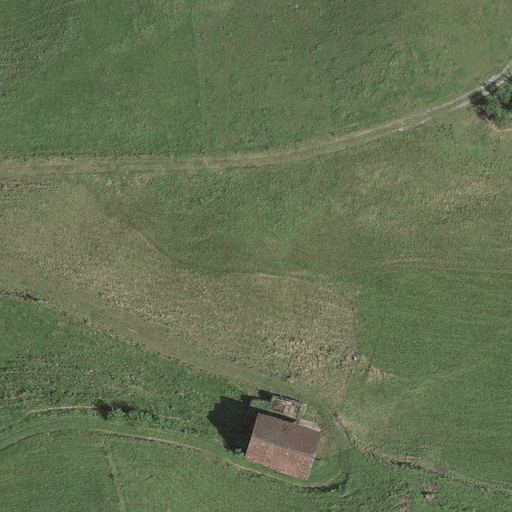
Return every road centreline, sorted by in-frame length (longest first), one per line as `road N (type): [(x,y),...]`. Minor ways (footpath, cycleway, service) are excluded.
road 1 (track): [(0,265),(179,353),(289,387),(321,405),(342,448),(331,480),(311,483),(198,442),(93,423),(43,425),(0,444)]
road 2 (track): [(511,67),(455,105),(293,156),(0,171)]
